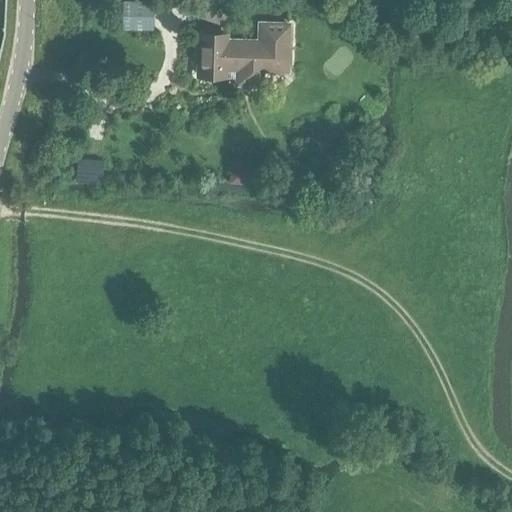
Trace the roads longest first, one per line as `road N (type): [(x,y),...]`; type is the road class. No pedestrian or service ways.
road 1 (track): [(511,473),(478,451),(383,290),(335,265),(133,222),(0,209)]
road 2 (unclassified): [(0,142),(26,0)]
